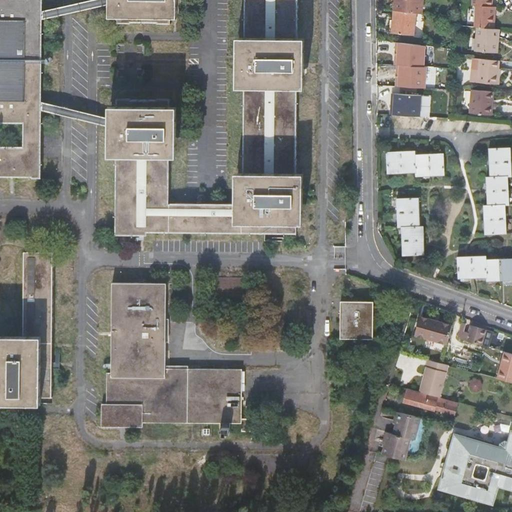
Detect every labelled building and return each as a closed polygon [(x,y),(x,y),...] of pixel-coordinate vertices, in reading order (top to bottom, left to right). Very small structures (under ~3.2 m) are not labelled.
[(0,0),(0,177),(40,178),(41,111),(41,101),(42,18),(42,10),(42,0),(0,0)] [(118,3),(118,0),(91,0),(67,5),(42,10),(42,18),(67,13),(93,8),(118,3)] [(116,144),(114,144),(112,236),(139,236),(144,236),(147,236),(147,234),(297,236),(297,212),(295,212),(295,186),(297,186),(298,76),(296,76),(296,50),(298,50),(298,0),(118,0),(118,3),(118,5),(116,5),(116,23),(171,24),(171,0),(243,0),(244,50),(246,50),(245,76),(243,76),(242,185),(245,186),(245,206),(168,204),(169,101),(114,99),(114,118),(116,118),(116,144)] [(396,0),(395,9),(417,12),(423,13),(424,0),(396,0)] [(477,6),(476,27),(478,27),(496,29),(497,17),(495,16),(496,7),(493,7),(493,0),(474,0),(474,5),(477,6)] [(417,12),(395,9),(392,32),(414,35),(417,12)] [(499,38),(500,29),(496,29),(478,27),(476,51),(496,53),(497,38),(499,38)] [(427,87),(428,42),(398,41),(397,85),(427,87)] [(498,84),(500,61),(481,59),(479,82),(498,84)] [(493,115),(495,91),(473,89),(471,113),(493,115)] [(393,92),(393,113),(431,114),(432,93),(393,92)] [(485,235),(505,234),(504,219),(504,205),(506,205),(508,205),(507,191),(507,177),(509,177),(511,177),(510,162),(509,148),(490,148),(491,177),(487,178),(488,206),(484,206),(485,235)] [(446,175),(445,156),(430,157),(416,157),(416,155),(416,153),(402,154),(388,155),(389,174),(417,173),(417,176),(446,175)] [(405,241),(406,256),(425,255),(424,226),(421,226),(420,198),(400,199),(401,213),(401,227),(403,227),(405,227),(405,241)] [(52,398),(53,368),(53,363),(54,252),(23,252),(21,345),(3,344),(3,343),(0,342),(0,397),(3,398),(3,395),(29,395),(29,398),(52,398)] [(511,261),(501,262),(486,262),(486,260),(486,258),(472,259),(458,259),(458,279),(487,278),(487,281),(511,280),(511,261)] [(252,280),(207,281),(207,313),(252,313),(252,280)] [(242,432),(254,432),(253,422),(242,422),(242,371),(165,370),(166,285),(144,284),(138,284),(112,284),(111,365),(111,370),(110,374),(106,375),(105,405),(102,405),(101,428),(143,428),(143,424),(220,424),(230,424),(242,424),(242,432)] [(340,340),(373,340),(374,302),(340,302),(340,340)] [(421,336),(444,342),(444,340),(449,341),(454,322),(442,319),(441,321),(421,315),(418,327),(416,332),(421,333),(421,336)] [(468,323),(464,323),(461,332),(462,333),(460,337),(483,343),(487,328),(471,324),(468,334),(465,333),(468,323)] [(489,345),(495,347),(497,341),(499,342),(501,334),(492,332),(489,345)] [(511,353),(506,352),(499,378),(511,380),(511,353)] [(424,379),(421,392),(442,397),(450,365),(429,359),(427,367),(430,367),(427,380),(424,379)] [(477,378),(472,381),(471,386),(473,390),(478,392),(482,389),(484,384),(481,380),(477,378)] [(421,392),(408,388),(405,402),(436,411),(437,409),(444,411),(443,413),(449,414),(449,413),(456,415),(459,402),(442,397),(421,392)] [(401,412),(397,426),(395,433),(412,438),(417,439),(423,417),(401,412)] [(464,420),(456,418),(454,426),(462,428),(465,429),(467,423),(464,422),(464,420)] [(227,438),(227,436),(231,436),(231,432),(230,429),(220,429),(220,433),(222,433),(222,438),(227,438)] [(386,447),(385,454),(389,455),(401,458),(407,460),(412,438),(395,433),(390,432),(386,447)] [(511,434),(510,440),(511,440),(511,441),(510,450),(501,447),(467,438),(468,436),(456,433),(453,445),(455,445),(443,488),(495,502),(501,484),(511,487),(511,434)] [(511,440),(510,440),(507,439),(502,442),(501,447),(510,450),(511,441),(511,440)] [(110,486),(109,511),(164,511),(165,486),(110,486)]
